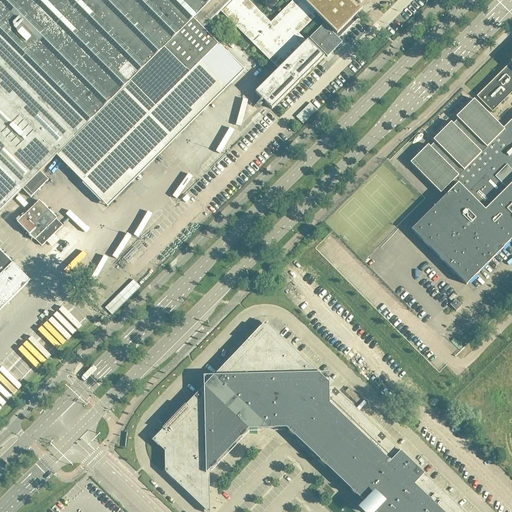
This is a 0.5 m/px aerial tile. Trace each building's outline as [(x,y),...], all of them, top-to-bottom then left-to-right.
[(0,0),(0,210),(22,189),(31,197),(48,180),(40,172),(56,156),(130,81),(155,107),(201,61),(218,44),(215,41),(212,38),(203,29),(206,25),(208,23),(221,10),(279,68),(273,74),(271,76),(268,79),(263,84),(255,92),(261,99),(269,107),(271,109),(282,98),(324,57),(307,40),(305,42),(297,33),(314,16),(312,15),(318,8),(318,9),(324,14),(325,16),(326,15),(329,18),(309,38),(319,49),(323,53),(327,57),(329,55),(342,42),(338,38),(358,19),(355,16),(362,9),(352,0),(0,0)] [(511,60),(476,96),(492,112),(511,92),(511,119),(503,128),(497,122),(474,99),(456,117),(458,119),(453,124),(451,122),(433,140),(435,142),(430,147),(428,145),(410,163),(441,193),(445,189),(449,192),(436,205),(428,213),(425,216),(411,230),(466,285),(511,239),(511,60)] [(250,121),(254,126),(263,120),(259,115),(250,121)] [(0,309),(30,280),(0,250),(0,309)] [(461,306),(455,299),(450,305),(456,311),(461,306)] [(462,511),(277,334),(265,322),(164,428),(152,440),(162,450),(164,451),(165,472),(198,503),(207,511),(209,511),(209,471),(248,429),(286,428),(366,504),(363,508),(364,508),(366,511),(371,511),(373,511),(374,511),(462,511)] [(360,398),(349,388),(345,392),(356,403),(360,398)]
